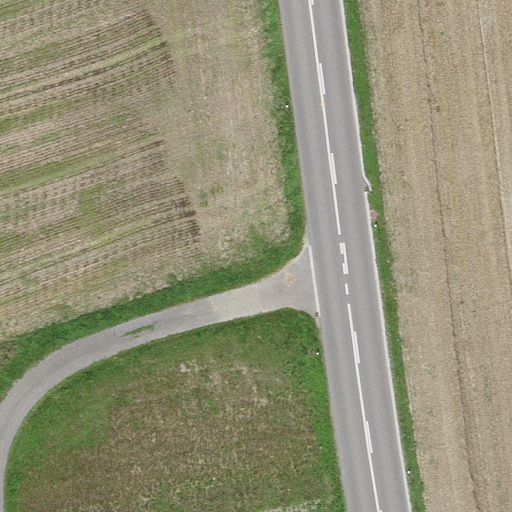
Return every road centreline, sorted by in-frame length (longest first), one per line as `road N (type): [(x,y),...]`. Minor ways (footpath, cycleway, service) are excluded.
road 1 (tertiary): [(312,0),(380,511)]
road 2 (track): [(348,279),(108,342),(43,381),(0,448)]
